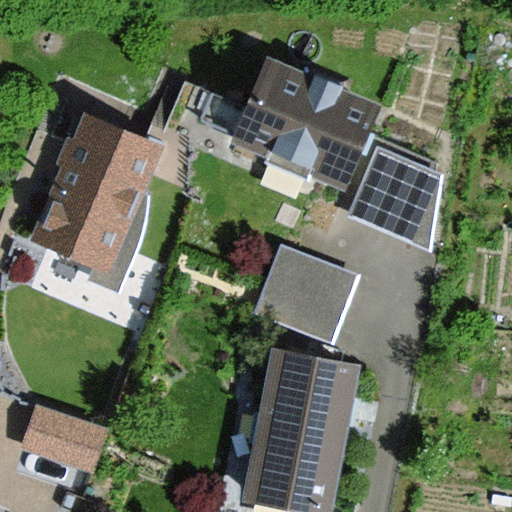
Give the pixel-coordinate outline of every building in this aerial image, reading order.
[(375,102),(256,52),(220,138),(338,188),(375,102)] [(170,152),(89,118),(36,244),(100,271),(117,278),(152,195),(170,152)] [(368,146),(340,214),(423,249),(433,173),(368,146)] [(154,216),(152,195),(117,278),(100,271),(96,285),(127,296),(145,252),(154,216)] [(349,272),(273,246),(248,316),(324,343),(349,272)] [(323,511),(350,363),(263,348),(236,501),(295,511),(323,511)] [(43,406),(26,449),(100,478),(117,435),(43,406)]
